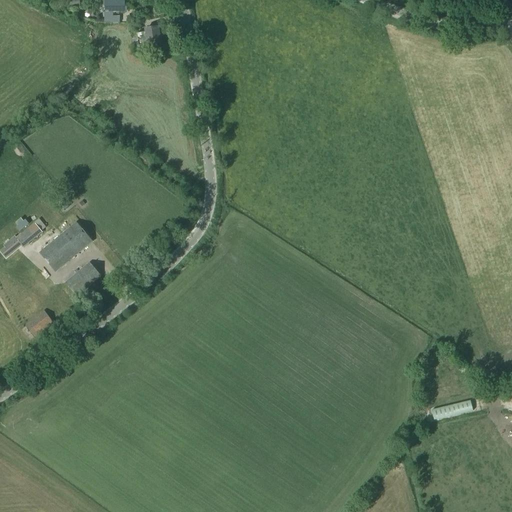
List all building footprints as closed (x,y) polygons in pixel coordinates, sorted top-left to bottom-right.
[(79,0),(68,0),(61,1),(62,11),(80,8),(79,0)] [(124,0),(104,0),(104,12),(104,13),(105,13),(113,13),(125,13),(125,5),(124,0)] [(158,28),(144,30),(145,33),(137,35),(137,37),(136,37),(136,40),(133,40),(134,43),(133,44),(133,47),(136,48),(139,47),(139,46),(146,45),(147,46),(163,43),(162,36),(160,36),(158,28)] [(0,252),(6,258),(21,245),(24,249),(42,233),(41,232),(46,228),(39,219),(33,224),(16,238),(15,236),(9,240),(11,243),(0,252)] [(55,273),(92,242),(76,223),(40,253),(55,273)] [(77,297),(101,277),(90,263),(65,283),(77,297)] [(44,311),(40,314),(25,326),(34,338),(53,323),(44,311)] [(431,411),(434,421),(473,411),(470,401),(431,411)]
